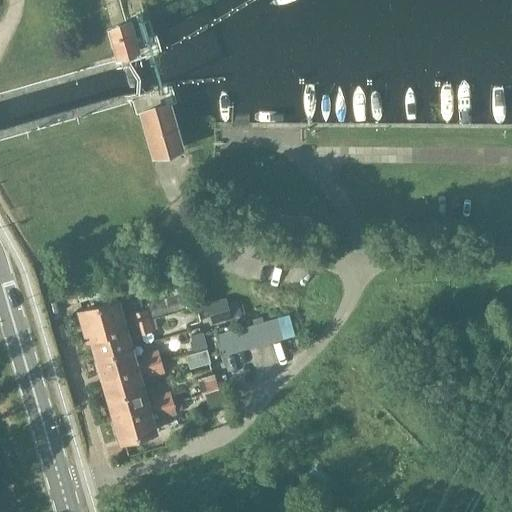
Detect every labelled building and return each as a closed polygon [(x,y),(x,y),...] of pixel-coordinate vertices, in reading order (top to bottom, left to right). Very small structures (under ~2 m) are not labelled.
[(107,30),(115,60),(140,53),(132,23),(107,30)] [(184,150),(170,102),(138,112),(152,159),(184,150)] [(123,299),(151,291),(147,275),(118,283),(123,299)] [(176,299),(148,305),(150,317),(179,310),(176,299)] [(133,320),(123,322),(117,301),(100,306),(99,305),(96,306),(96,307),(79,311),(87,338),(90,338),(150,321),(147,310),(131,315),(133,320)] [(221,355),(282,339),(295,335),(289,315),(276,319),(216,335),(221,355)] [(96,358),(130,348),(127,337),(137,334),(137,335),(152,331),(150,321),(90,338),(96,358)] [(101,378),(160,362),(157,352),(141,356),(143,362),(134,364),(130,348),(96,358),(101,378)] [(206,351),(185,356),(189,370),(210,364),(206,351)] [(107,399),(141,390),(138,379),(147,376),(147,377),(162,372),(160,362),(101,378),(107,399)] [(195,381),(200,398),(218,392),(213,375),(195,381)] [(113,420),(171,404),(168,394),(153,398),(154,404),(146,406),(141,390),(107,399),(113,420)] [(335,413),(349,398),(341,391),(328,406),(335,413)] [(171,404),(113,420),(119,441),(134,437),(138,436),(153,432),(148,415),(157,412),(158,418),(174,414),(171,404)] [(374,454),(387,445),(369,422),(357,431),(374,454)]
